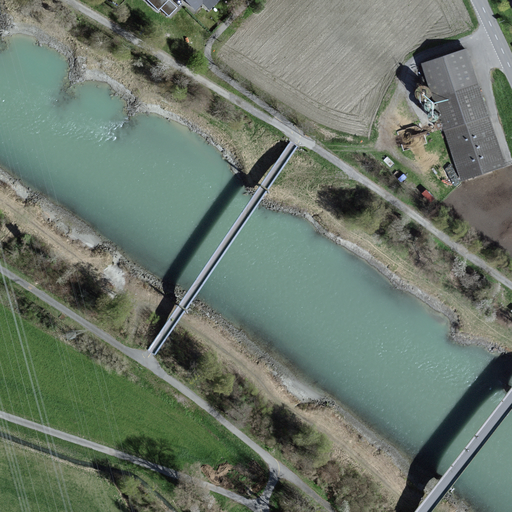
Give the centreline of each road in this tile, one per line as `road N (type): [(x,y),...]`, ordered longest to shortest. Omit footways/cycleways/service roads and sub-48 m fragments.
road 1 (track): [(131,297),(210,343),(253,380),(275,417),(271,461)]
road 2 (tertiary): [(511,398),(425,511)]
